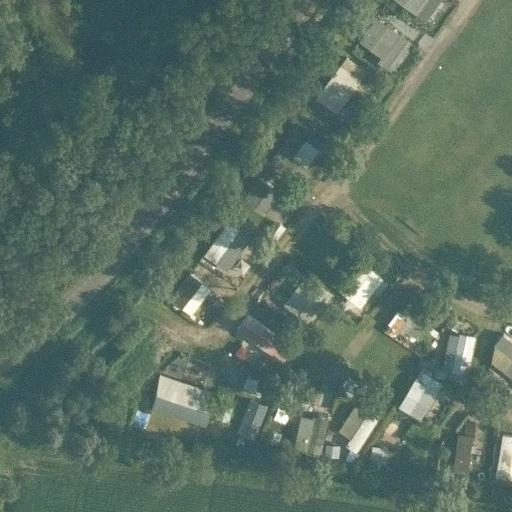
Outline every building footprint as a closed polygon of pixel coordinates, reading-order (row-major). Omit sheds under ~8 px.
[(395,0),(423,21),(439,0),(395,0)] [(391,66),(411,41),(376,14),(357,39),(391,66)] [(347,55),(316,96),(336,112),(367,71),(347,55)] [(333,128),(308,109),(280,147),(293,156),(306,139),(318,148),(333,128)] [(288,156),(278,149),(271,158),(282,165),(288,156)] [(281,190),(260,175),(243,197),(265,213),(281,190)] [(227,217),(202,253),(226,269),(251,234),(227,217)] [(277,238),(286,226),(275,218),(267,231),(277,238)] [(368,248),(361,257),(369,264),(377,255),(368,248)] [(360,304),(382,276),(361,261),(340,288),(360,304)] [(188,270),(169,298),(191,314),(211,286),(188,270)] [(309,322),(325,300),(304,284),(288,306),(309,322)] [(217,295),(210,304),(219,311),(226,302),(217,295)] [(419,337),(439,307),(427,299),(407,329),(419,337)] [(257,313),(240,339),(279,363),(295,338),(257,313)] [(389,322),(399,329),(402,326),(405,320),(400,316),(395,313),(393,316),(389,322)] [(451,314),(445,322),(457,331),(463,322),(451,314)] [(306,323),(297,316),(291,324),(300,331),(306,323)] [(468,370),(471,332),(446,330),(443,368),(468,370)] [(485,362),(511,376),(511,341),(499,335),(485,362)] [(243,358),(247,353),(246,346),(241,343),(235,351),(243,358)] [(251,368),(248,373),(259,378),(261,373),(251,368)] [(426,384),(432,375),(421,369),(415,378),(426,384)] [(507,382),(495,376),(489,388),(501,394),(507,382)] [(426,384),(415,378),(399,405),(420,417),(436,390),(426,384)] [(150,412),(155,396),(144,392),(143,393),(142,397),(139,409),(150,412)] [(171,397),(157,393),(152,407),(206,424),(210,410),(171,397)] [(268,404),(250,398),(237,430),(255,437),(268,404)] [(355,401),(336,429),(349,437),(345,443),(355,450),(380,413),(369,405),(366,409),(355,401)] [(219,402),(215,416),(228,420),(232,405),(219,402)] [(313,417),(302,415),(294,446),(306,448),(306,450),(321,453),(328,418),(313,415),(313,417)] [(466,420),(465,433),(473,434),(474,434),(475,421),(466,420)] [(268,430),(264,440),(277,444),(281,434),(268,430)] [(511,477),(511,432),(501,431),(494,475),(511,477)] [(338,458),(339,447),(340,444),(326,442),(324,456),(338,458)] [(381,460),(384,461),(385,461),(387,448),(387,446),(372,445),(371,459),(381,460)]
